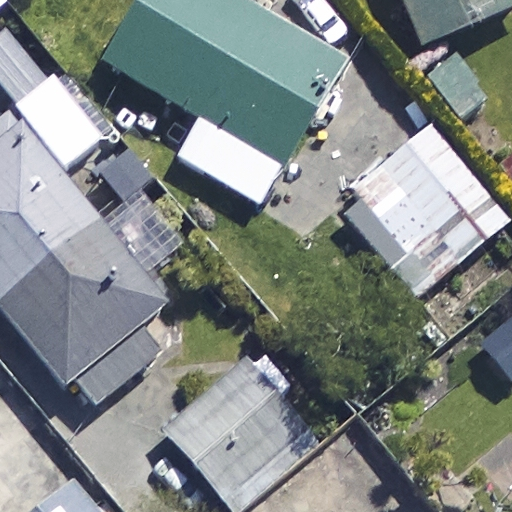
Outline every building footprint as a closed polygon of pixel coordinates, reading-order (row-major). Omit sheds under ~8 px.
[(230,0),(229,4),(223,0),(152,0),(107,71),(202,133),(181,165),(262,217),(355,74),(268,18),(276,6),(266,0),(230,0)] [(511,22),(511,0),(398,0),(424,60),(511,22)] [(109,148),(60,87),(0,134),(0,312),(90,425),(165,365),(145,340),(181,311),(153,277),(176,258),(95,158),(109,148)] [(422,306),(510,236),(433,139),(357,199),(406,261),(394,271),(422,306)] [(511,387),(511,329),(482,353),(510,389),(511,387)] [(249,511),(333,441),(265,361),(169,442),(228,511),(249,511)] [(338,511),(418,511),(384,473),(338,511)]
